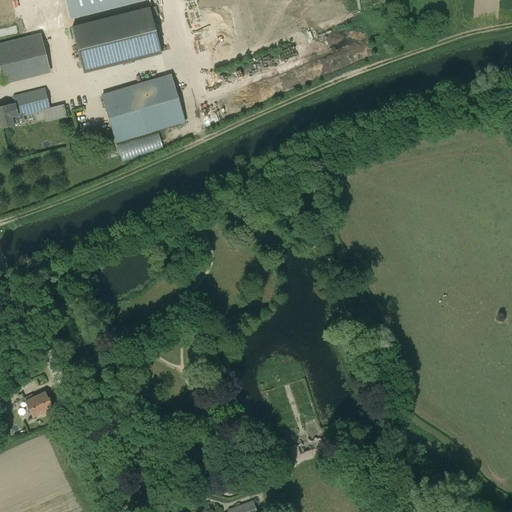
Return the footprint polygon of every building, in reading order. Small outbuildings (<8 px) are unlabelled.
[(77,0),(80,12),(132,0),(77,0)] [(161,54),(153,17),(158,16),(156,7),(142,10),(72,27),(83,74),(161,54)] [(164,16),(163,48),(194,49),(196,17),(164,16)] [(41,33),(0,43),(0,68),(3,83),(51,71),(41,33)] [(116,143),(185,122),(171,74),(101,95),(116,143)] [(0,107),(0,123),(1,129),(20,124),(19,117),(50,109),(45,89),(13,97),(15,104),(9,105),(0,107)] [(117,143),(122,161),(164,148),(159,133),(151,136),(150,133),(117,143)] [(25,399),(26,402),(25,402),(33,418),(52,409),(44,393),(34,398),(33,396),(25,399)]
